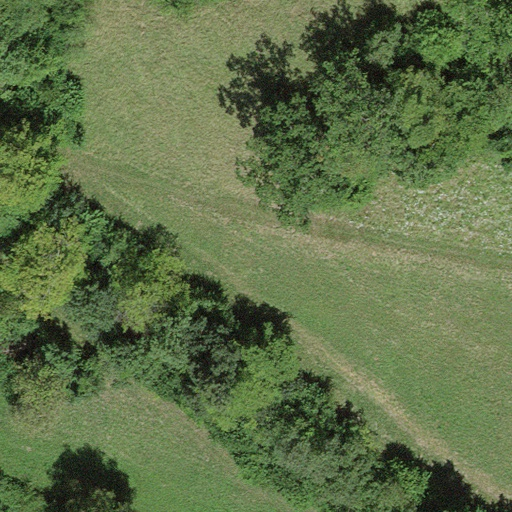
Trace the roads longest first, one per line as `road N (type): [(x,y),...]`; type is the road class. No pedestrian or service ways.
road 1 (track): [(511,270),(171,203),(0,135)]
road 2 (track): [(303,511),(0,261)]
